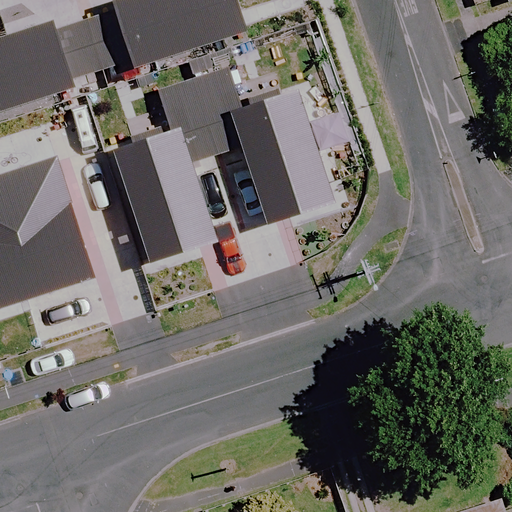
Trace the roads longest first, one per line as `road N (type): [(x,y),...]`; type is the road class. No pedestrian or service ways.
road 1 (unclassified): [(22,459),(497,306)]
road 2 (residential): [(398,0),(497,306)]
